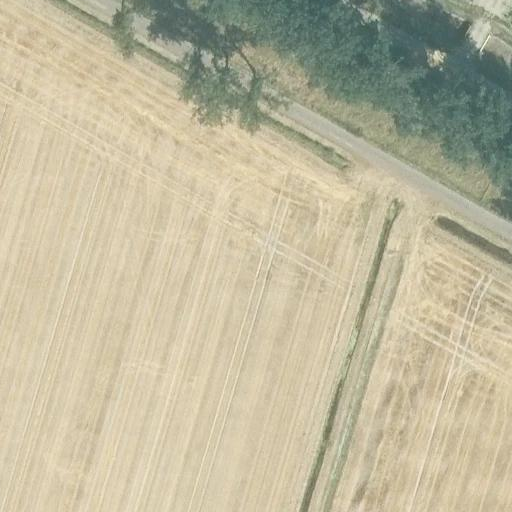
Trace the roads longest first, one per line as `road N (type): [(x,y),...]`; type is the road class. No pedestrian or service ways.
road 1 (track): [(99,0),(511,231)]
road 2 (unclassified): [(511,102),(332,0)]
